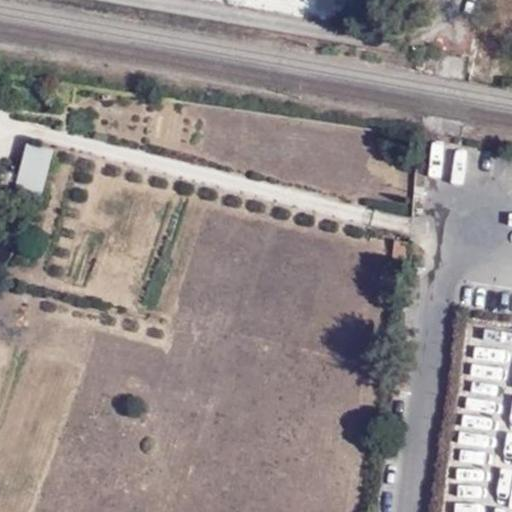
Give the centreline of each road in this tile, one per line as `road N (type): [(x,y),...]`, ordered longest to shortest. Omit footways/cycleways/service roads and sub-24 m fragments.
road 1 (track): [(129,0),(379,43),(449,25),(462,0)]
road 2 (unclassified): [(415,511),(449,260),(492,225)]
